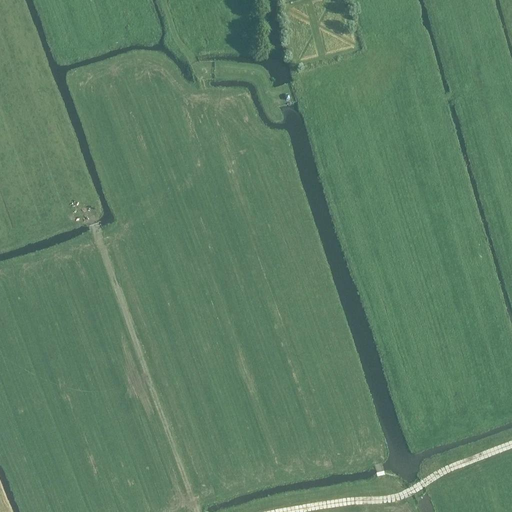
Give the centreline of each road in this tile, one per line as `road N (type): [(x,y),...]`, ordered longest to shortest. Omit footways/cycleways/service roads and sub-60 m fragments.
road 1 (track): [(10,0),(197,511)]
road 2 (track): [(281,511),(397,498),(511,443)]
